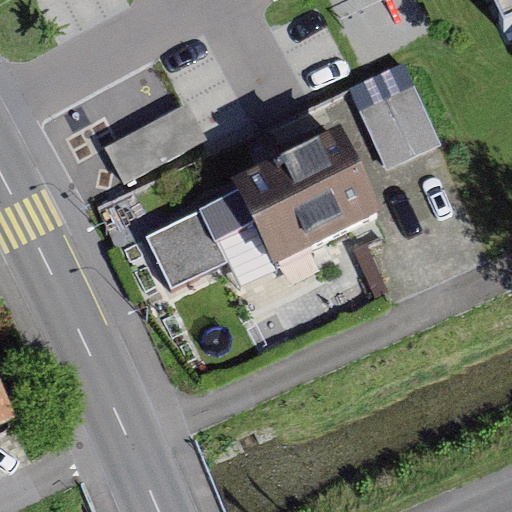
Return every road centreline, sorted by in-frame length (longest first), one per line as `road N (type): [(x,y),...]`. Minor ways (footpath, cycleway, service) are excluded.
road 1 (primary): [(0,173),(126,438)]
road 2 (residential): [(126,438),(0,498)]
